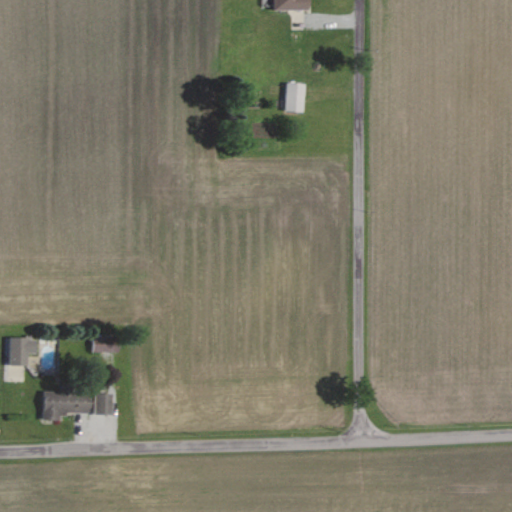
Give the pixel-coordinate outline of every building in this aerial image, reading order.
[(307,9),(307,0),(271,0),(271,8),(307,9)] [(303,82),(285,82),(284,110),(302,110),(303,82)] [(90,351),(111,351),(112,335),(91,335),(90,351)] [(8,364),(26,365),(27,352),(35,352),(35,338),(8,337),(8,364)] [(42,390),(41,419),(59,419),(59,412),(90,412),(90,390),(42,390)] [(91,413),(109,413),(110,392),(92,392),(91,413)]
